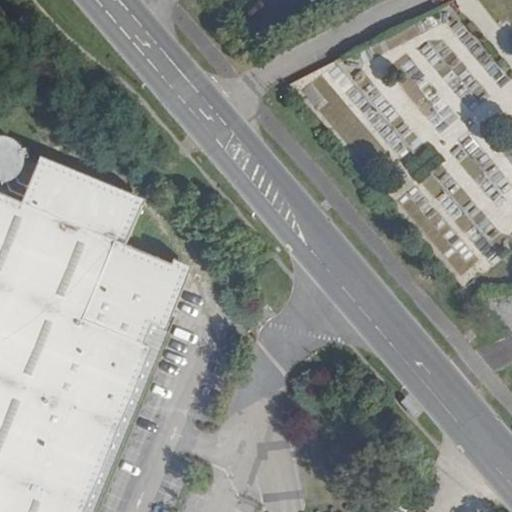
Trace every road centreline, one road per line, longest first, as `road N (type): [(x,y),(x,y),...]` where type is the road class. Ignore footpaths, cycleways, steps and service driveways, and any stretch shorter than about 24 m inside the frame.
road 1 (secondary): [(208,117),(511,476)]
road 2 (secondary): [(93,0),(208,117)]
road 3 (secondary): [(208,117),(125,0)]
